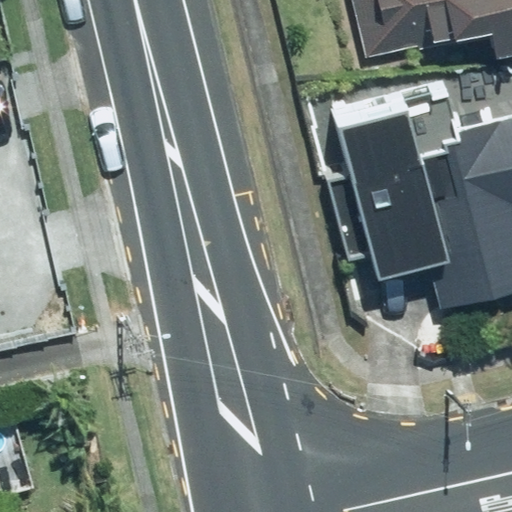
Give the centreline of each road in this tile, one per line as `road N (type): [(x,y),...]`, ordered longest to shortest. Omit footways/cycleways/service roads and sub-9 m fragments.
road 1 (secondary): [(140,0),(267,511)]
road 2 (residential): [(511,473),(296,511)]
